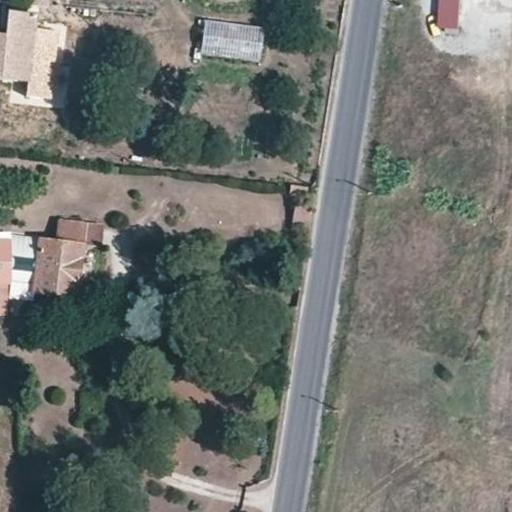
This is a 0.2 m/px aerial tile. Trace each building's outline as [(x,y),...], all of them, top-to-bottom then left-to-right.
[(8,13),(6,35),(0,34),(0,79),(29,83),(37,16),(8,13)] [(429,55),(503,65),(507,40),(432,30),(429,55)] [(0,99),(0,133),(39,138),(42,104),(0,99)] [(291,186),(291,195),(308,197),(310,188),(291,186)] [(296,228),(312,230),(315,209),(298,207),(296,228)] [(100,247),(103,228),(58,223),(55,243),(82,246),(100,247)] [(11,298),(12,273),(37,275),(36,294),(76,299),(82,246),(55,243),(41,241),(39,258),(11,255),(12,244),(0,243),(0,317),(6,317),(6,298),(11,298)]
